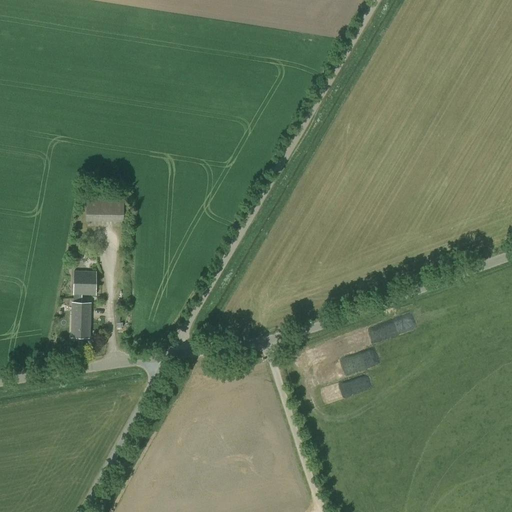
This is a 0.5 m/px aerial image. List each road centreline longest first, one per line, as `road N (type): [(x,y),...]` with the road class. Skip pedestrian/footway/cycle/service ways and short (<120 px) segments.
road 1 (unclassified): [(180,354),(186,326),(371,0)]
road 2 (unclassified): [(511,256),(282,337),(180,354)]
road 3 (unknown): [(264,341),(325,511)]
road 4 (unclassified): [(79,511),(152,385),(159,358)]
road 5 (unclassified): [(159,358),(0,383)]
